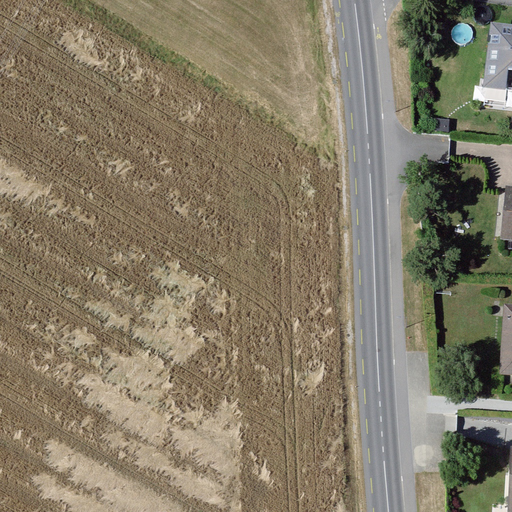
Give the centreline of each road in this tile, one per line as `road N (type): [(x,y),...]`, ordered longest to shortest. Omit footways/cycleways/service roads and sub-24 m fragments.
road 1 (secondary): [(393,511),(357,0)]
road 2 (unknown): [(371,156),(503,154)]
